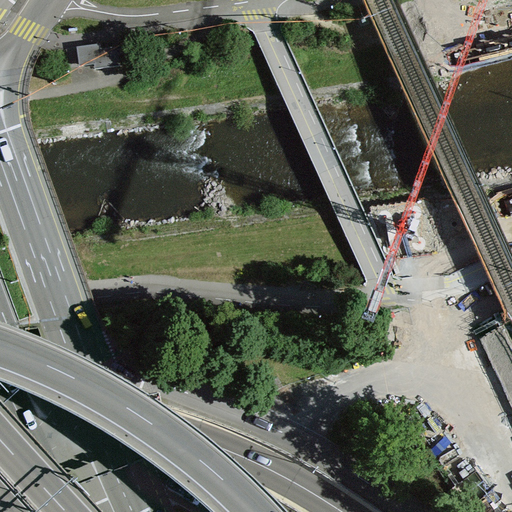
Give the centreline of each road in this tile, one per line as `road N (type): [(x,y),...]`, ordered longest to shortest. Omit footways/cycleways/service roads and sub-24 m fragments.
road 1 (secondary): [(407,511),(309,445),(75,344)]
road 2 (secondary): [(343,511),(218,445),(139,418),(0,396)]
road 3 (motorway): [(254,511),(147,421),(0,347)]
road 4 (primary): [(75,344),(0,132)]
road 5 (secondary): [(11,388),(118,458)]
road 6 (primary): [(118,458),(75,344)]
